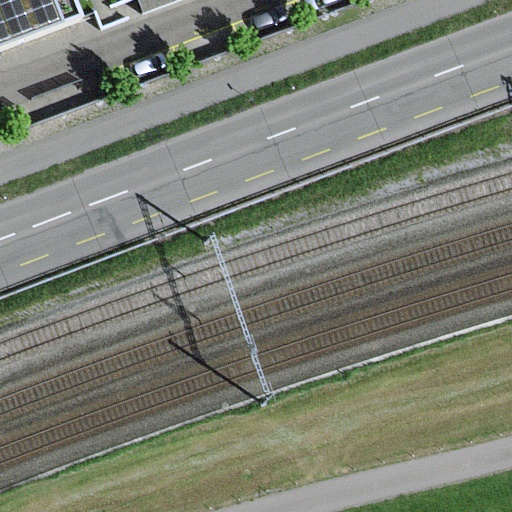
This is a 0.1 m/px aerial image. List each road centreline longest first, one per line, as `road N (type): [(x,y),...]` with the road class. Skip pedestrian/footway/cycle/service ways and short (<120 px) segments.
road 1 (primary): [(511,50),(0,240)]
road 2 (unclassified): [(330,511),(511,460)]
